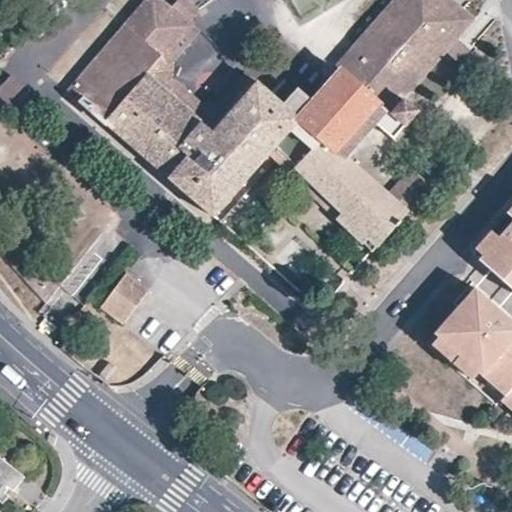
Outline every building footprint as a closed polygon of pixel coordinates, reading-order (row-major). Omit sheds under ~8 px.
[(391,0),(335,64),(340,68),(310,102),(296,90),(282,106),(243,72),(238,78),(231,73),(208,100),(214,106),(206,114),(200,122),(164,91),(172,83),(227,21),(231,25),(249,6),(244,1),(242,0),(207,0),(200,8),(191,0),(163,0),(162,0),(111,0),(49,71),(213,214),(264,156),(286,175),(292,168),(371,236),(378,243),(430,185),(410,167),(386,194),(347,159),(377,125),(397,142),(407,130),(404,127),(418,111),(419,110),(406,99),(446,52),(459,63),(470,50),(457,39),(475,19),(453,0),(391,0)] [(0,87),(0,114),(1,115),(27,91),(13,75),(0,87)] [(206,114),(172,83),(164,91),(200,122),(206,114)] [(421,114),(418,111),(404,127),(407,130),(421,114)] [(371,236),(292,168),(286,175),(364,242),(371,236)] [(511,204),(506,211),(511,216),(511,220),(497,236),(481,255),(478,258),(511,288),(511,204)] [(497,236),(490,230),(474,248),(481,255),(497,236)] [(151,290),(128,273),(104,306),(127,323),(151,290)] [(511,387),(511,340),(511,341),(500,330),(510,318),(474,286),(435,330),(433,333),(437,336),(456,353),(458,355),(478,372),(504,396),(511,387)] [(511,319),(510,318),(500,330),(511,341),(511,340),(511,319)] [(83,345),(93,336),(86,329),(76,338),(83,345)] [(456,353),(437,336),(430,343),(450,361),(456,353)] [(478,372),(458,355),(451,362),(471,379),(478,372)] [(511,387),(504,396),(500,400),(511,410),(511,387)] [(0,501),(1,499),(6,493),(12,486),(22,473),(15,468),(25,454),(4,437),(0,442),(0,501)] [(28,477),(22,473),(12,486),(17,491),(28,477)] [(6,493),(1,499),(6,504),(9,500),(12,497),(6,493)]
